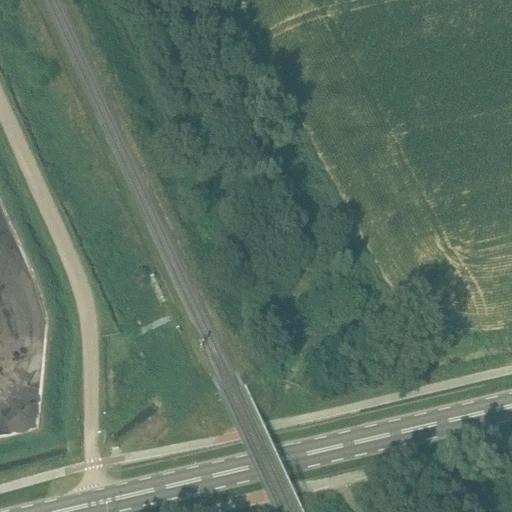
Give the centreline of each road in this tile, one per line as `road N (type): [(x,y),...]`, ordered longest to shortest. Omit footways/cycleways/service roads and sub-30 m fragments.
road 1 (primary): [(94,511),(511,413)]
road 2 (track): [(98,511),(81,289),(0,100)]
